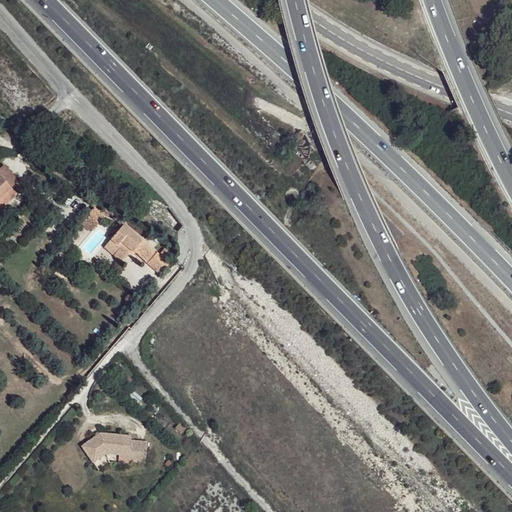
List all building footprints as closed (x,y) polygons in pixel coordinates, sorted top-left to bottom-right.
[(0,199),(4,196),(19,181),(5,167),(0,171),(0,199)] [(0,211),(10,202),(4,196),(0,199),(0,211)] [(106,219),(96,210),(82,225),(92,234),(106,219)] [(152,254),(123,229),(110,245),(118,253),(112,258),(120,265),(130,254),(143,266),(152,254)] [(118,253),(110,245),(103,251),(112,258),(118,253)] [(168,268),(155,257),(145,268),(158,279),(168,268)] [(67,275),(62,268),(55,275),(62,280),(67,275)] [(100,435),(82,448),(93,464),(107,455),(130,457),(129,463),(145,464),(147,444),(131,443),(132,438),(100,435)]
